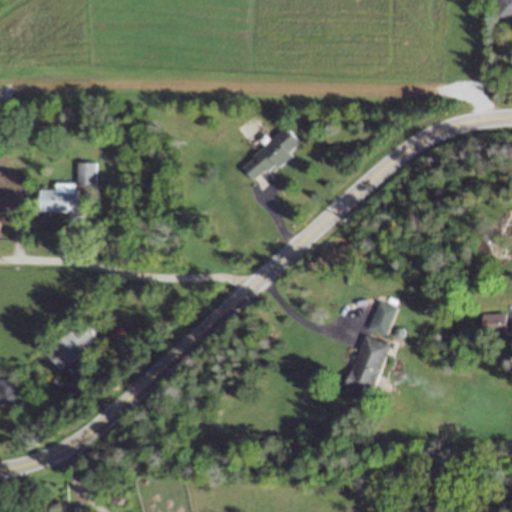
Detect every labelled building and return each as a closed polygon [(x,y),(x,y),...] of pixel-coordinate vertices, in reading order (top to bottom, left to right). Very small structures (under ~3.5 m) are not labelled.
[(511,16),(497,16),(496,0),(511,0),(511,16)] [(83,119),(74,118),(74,116),(66,115),(66,108),(84,110),(83,119)] [(245,158),(282,123),(293,135),(282,144),(288,150),(270,167),(263,159),(254,168),(245,158)] [(74,160),(92,161),(92,183),(86,183),(74,183),(74,160)] [(8,184),(8,180),(3,180),(2,168),(22,167),(23,184),(17,184),(8,184)] [(75,204),(68,204),(68,208),(38,210),(37,189),(74,187),(75,204)] [(9,208),(0,207),(0,190),(9,191),(9,208)] [(365,328),(378,296),(393,302),(380,334),(365,328)] [(478,313),(502,312),(502,331),(478,332),(478,313)] [(54,366),(43,353),(84,319),(94,331),(82,341),(85,345),(70,358),(67,355),(54,366)] [(392,336),(390,333),(392,328),(395,326),(399,327),(401,330),(400,334),(397,336),(392,336)] [(363,333),(387,342),(367,395),(343,386),(363,333)] [(61,377),(78,383),(84,367),(66,361),(61,377)] [(0,385),(9,385),(8,401),(0,401),(0,385)]
